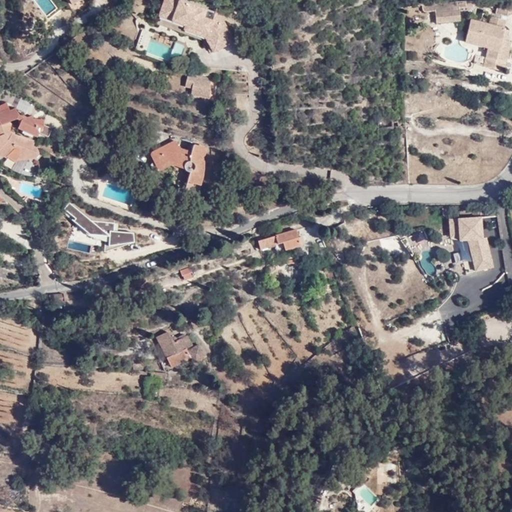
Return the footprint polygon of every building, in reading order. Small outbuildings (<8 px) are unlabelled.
[(210,34),(227,36),(232,32),(212,1),(209,4),(206,1),(201,0),(157,0),(154,12),(183,20),(205,27),(210,34)] [(456,10),(432,12),(433,23),(458,21),(456,10)] [(488,71),(499,74),(510,76),(511,73),(511,67),(511,45),(507,44),(510,34),(511,31),(493,27),(466,19),(463,32),(472,35),(469,48),(482,51),(492,53),(489,70),(488,71)] [(183,20),(181,26),(203,33),(210,34),(205,27),(183,20)] [(511,23),(495,20),(493,27),(511,31),(511,24),(511,23)] [(212,46),(216,43),(210,34),(203,33),(212,46)] [(216,43),(227,36),(210,34),(216,43)] [(478,67),(489,70),(492,53),(482,51),(478,67)] [(209,100),(212,80),(212,77),(189,73),(189,76),(188,76),(186,90),(193,91),(192,98),(209,100)] [(32,142),(34,136),(22,133),(16,117),(20,116),(15,101),(0,107),(0,154),(16,157),(36,155),(39,145),(32,142)] [(22,133),(34,136),(39,122),(20,116),(16,117),(22,133)] [(149,153),(158,172),(170,166),(189,171),(183,190),(197,194),(203,173),(205,154),(207,148),(193,144),(192,151),(181,148),(178,146),(175,141),(149,153)] [(164,190),(152,176),(151,176),(145,182),(158,196),(164,190)] [(307,228),(305,217),(297,217),(298,229),(307,228)] [(484,217),(448,219),(449,242),(469,241),(471,270),(488,269),(484,217)] [(295,230),(269,235),(272,244),(284,242),(285,249),(300,245),(295,230)] [(110,245),(132,243),(132,232),(109,233),(110,245)] [(272,244),(269,235),(257,238),(259,247),(272,244)] [(164,236),(165,247),(173,247),(173,236),(164,236)] [(413,250),(428,246),(426,241),(412,245),(413,250)] [(190,267),(179,270),(182,279),(192,276),(190,267)] [(65,300),(64,292),(50,293),(50,301),(65,300)] [(209,310),(211,313),(199,317),(198,314),(190,317),(193,325),(221,315),(218,306),(209,310)] [(170,337),(168,331),(157,336),(172,366),(192,357),(195,362),(207,356),(200,343),(195,345),(188,333),(185,334),(183,332),(178,334),(179,337),(176,338),(175,336),(170,337)] [(149,368),(147,360),(134,362),(135,370),(149,368)] [(166,373),(152,371),(151,379),(166,380),(166,373)] [(397,483),(397,462),(377,462),(377,484),(397,483)]
